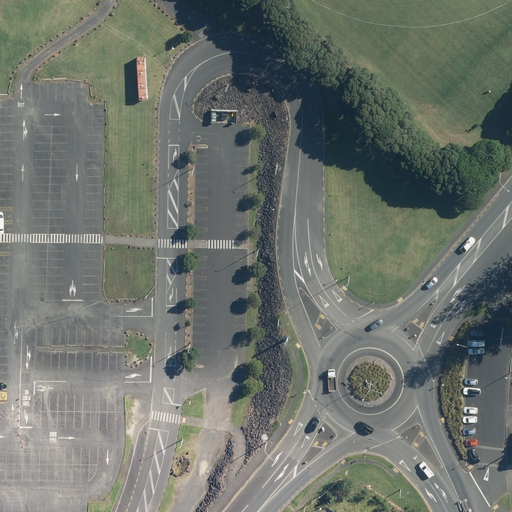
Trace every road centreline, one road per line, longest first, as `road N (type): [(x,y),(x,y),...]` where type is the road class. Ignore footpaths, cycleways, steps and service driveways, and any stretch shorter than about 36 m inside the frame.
road 1 (unclassified): [(294,225),(303,122),(293,79),(267,58),(232,52),(187,77),(175,110),(165,431),(141,511)]
road 2 (unclassified): [(325,367),(288,286),(294,225)]
road 3 (unclassified): [(294,225),(323,289),(372,335)]
road 4 (secondary): [(369,424),(260,504)]
road 5 (secondary): [(260,504),(324,386)]
road 6 (tertiary): [(412,384),(457,495)]
